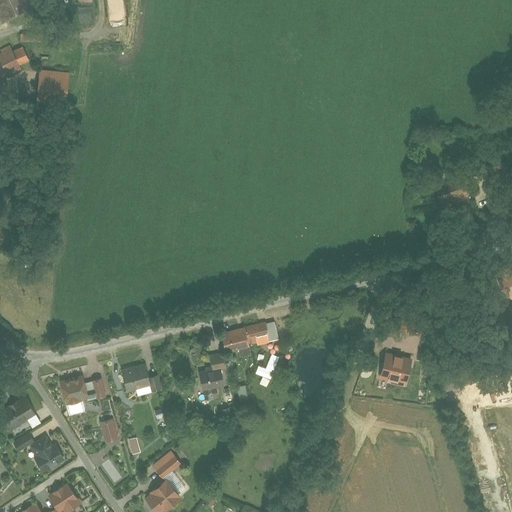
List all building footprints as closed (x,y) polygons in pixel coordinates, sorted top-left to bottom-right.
[(0,0),(0,23),(36,8),(32,0),(0,0)] [(21,40),(43,40),(43,32),(21,32),(21,40)] [(12,51),(0,56),(0,79),(21,70),(12,51)] [(40,70),(37,104),(65,107),(69,73),(40,70)] [(462,180),(434,190),(440,207),(468,198),(462,180)] [(497,276),(495,277),(504,302),(511,299),(511,271),(511,272),(510,268),(496,273),(497,276)] [(406,318),(400,329),(419,338),(424,326),(406,318)] [(246,328),(222,334),(227,354),(251,348),(246,328)] [(385,353),(378,380),(405,387),(412,360),(385,353)] [(122,372),(128,393),(152,386),(146,365),(122,372)] [(199,373),(203,392),(226,387),(221,368),(199,373)] [(84,376),(61,382),(66,405),(90,399),(84,376)] [(241,400),(249,399),(247,384),(239,385),(241,400)] [(25,396),(1,412),(13,431),(38,415),(25,396)] [(114,419),(100,423),(106,444),(120,440),(114,419)] [(47,436),(28,447),(41,468),(63,455),(55,442),(51,444),(47,436)] [(133,453),(142,451),(138,436),(129,438),(133,453)] [(159,464),(167,475),(183,463),(175,452),(159,464)] [(167,480),(145,499),(156,511),(165,511),(182,498),(167,480)] [(69,483),(49,497),(59,511),(63,511),(64,511),(71,511),(83,504),(69,483)]
